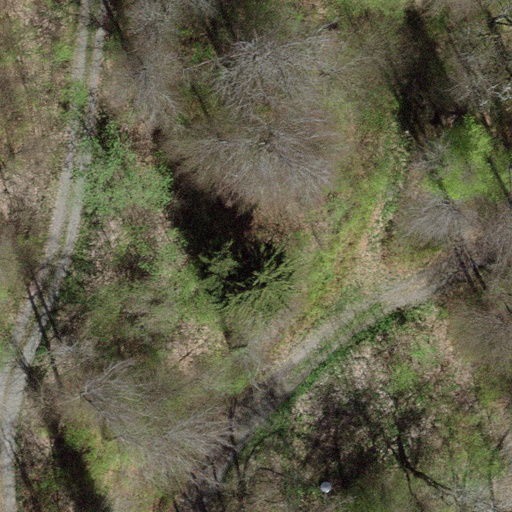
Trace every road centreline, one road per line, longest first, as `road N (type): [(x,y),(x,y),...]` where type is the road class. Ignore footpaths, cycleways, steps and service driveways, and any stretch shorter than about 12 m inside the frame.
road 1 (track): [(271,511),(272,429),(383,244),(409,152),(415,0)]
road 2 (track): [(195,511),(223,444),(336,319),(501,250),(511,238)]
road 3 (track): [(103,0),(82,213),(59,277),(0,390)]
